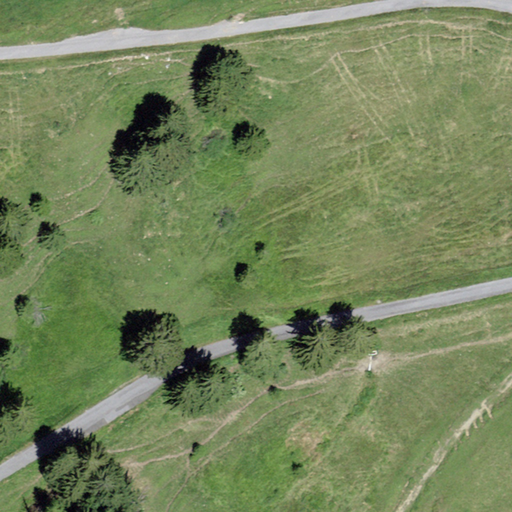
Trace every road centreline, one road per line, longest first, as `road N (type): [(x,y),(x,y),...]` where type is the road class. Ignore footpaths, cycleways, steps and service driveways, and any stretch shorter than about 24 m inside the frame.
road 1 (unclassified): [(511,285),(191,359),(0,473)]
road 2 (track): [(511,16),(478,4),(378,9),(140,50),(0,59)]
